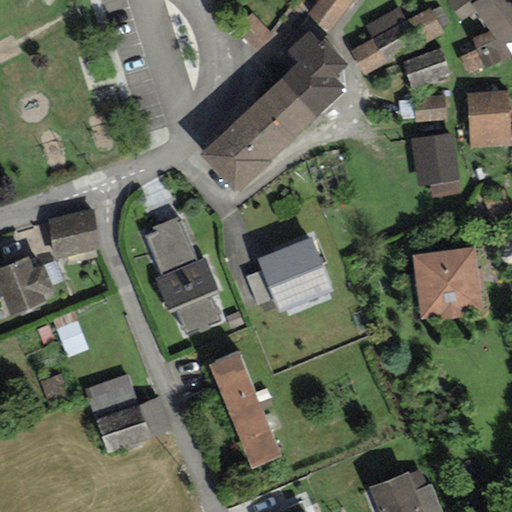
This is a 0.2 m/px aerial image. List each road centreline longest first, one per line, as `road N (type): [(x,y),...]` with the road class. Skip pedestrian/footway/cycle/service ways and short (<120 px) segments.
road 1 (residential): [(214,511),(126,286),(98,188)]
road 2 (residential): [(192,0),(217,68),(204,123),(172,153),(98,188)]
